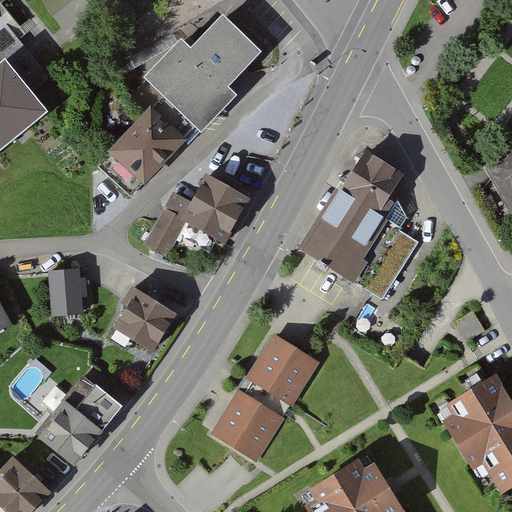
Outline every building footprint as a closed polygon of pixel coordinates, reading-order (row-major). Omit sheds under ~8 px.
[(52,84),(0,22),(0,151),(42,115),(31,102),(52,84)] [(162,97),(104,157),(137,189),(197,127),(182,113),(212,83),(222,93),(256,59),(221,25),(187,59),(177,50),(146,82),(162,97)] [(511,142),(486,174),(511,219),(511,142)] [(412,214),(397,186),(407,171),(369,146),(299,251),(359,291),(412,214)] [(248,204),(202,182),(193,201),(177,194),(149,251),(168,260),(183,230),(225,251),(248,204)] [(80,274),(51,275),(53,321),(83,320),(82,301),(89,301),(89,282),(80,282),(80,274)] [(172,321),(134,296),(113,328),(151,353),(172,321)] [(456,324),(467,342),(485,331),(474,313),(456,324)] [(318,366),(274,338),(212,434),(256,461),(318,366)] [(511,416),(491,381),(445,408),(454,422),(441,430),(467,475),(480,467),(497,496),(511,486),(511,416)] [(117,408),(92,388),(72,413),(62,405),(34,439),(72,470),(100,436),(97,433),(117,408)] [(13,462),(0,476),(0,511),(32,511),(49,493),(13,462)] [(350,464),(304,493),(310,501),(299,508),(301,511),(396,511),(370,471),(359,477),(350,464)]
